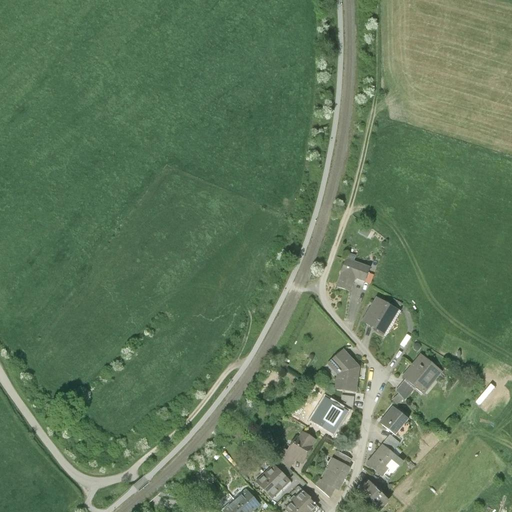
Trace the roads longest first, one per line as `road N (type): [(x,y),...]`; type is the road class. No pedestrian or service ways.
road 1 (residential): [(332,511),(348,494),(360,457),(376,360),(326,306),(320,290),(334,251)]
road 2 (residential): [(0,374),(72,474),(95,484),(130,474),(155,499),(193,511)]
road 3 (track): [(334,251),(375,99),(375,0)]
road 4 (track): [(231,365),(290,218),(291,187)]
road 5 (track): [(130,474),(231,365),(246,364)]
